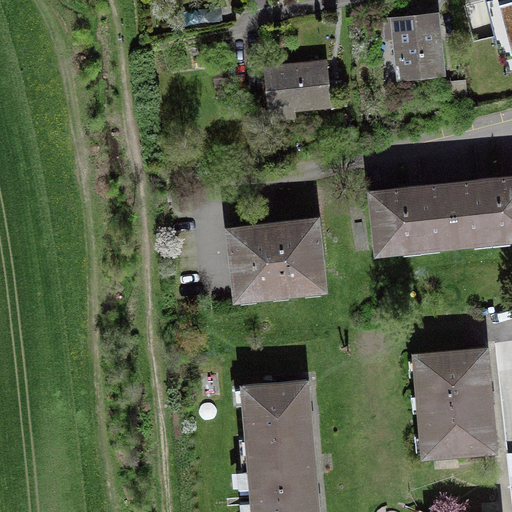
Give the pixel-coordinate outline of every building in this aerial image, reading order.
[(511,0),(496,0),(511,60),(511,59),(511,0)] [(434,17),(391,22),(397,82),(441,78),(434,17)] [(327,57),(265,65),(270,111),(332,103),(327,57)] [(511,180),(453,186),(460,250),(511,244),(511,180)] [(460,250),(453,186),(369,194),(375,258),(460,250)] [(321,221),(227,232),(235,307),(330,296),(321,221)] [(501,451),(492,347),(420,354),(430,457),(501,451)] [(254,467),(323,463),(317,380),(248,385),(254,467)] [(326,511),(323,463),(254,467),(257,511),(326,511)]
